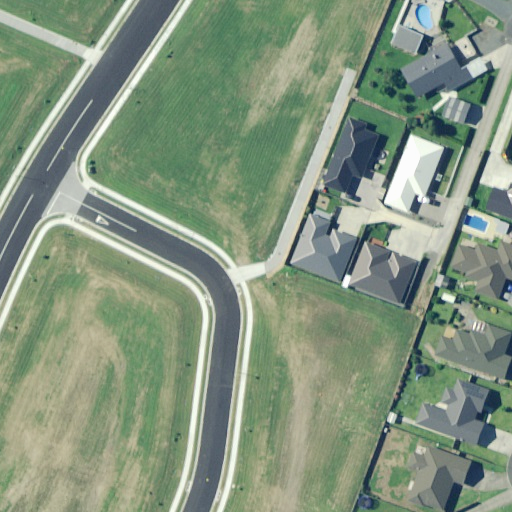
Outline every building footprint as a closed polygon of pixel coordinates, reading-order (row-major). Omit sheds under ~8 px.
[(223,9),(206,0),(204,0),(183,38),(195,45),(204,29),(210,32),(223,9)] [(423,45),(434,37),(445,5),(437,3),(429,0),(407,0),(392,44),(420,54),(423,45)] [(427,44),(432,53),(403,70),(420,98),(445,83),(450,91),(475,77),(469,66),(464,69),(448,43),(451,42),(446,33),(427,44)] [(154,90),(136,80),(115,118),(147,135),(169,95),(156,87),(154,90)] [(473,105),(452,97),(444,117),(465,125),(473,105)] [(379,129),(349,118),(324,185),(346,193),(353,174),(361,177),(379,129)] [(246,196),(130,132),(111,167),(138,183),(150,162),(238,211),(246,196)] [(441,146),(411,135),(387,203),(409,211),(416,192),(424,194),(441,146)] [(494,185),(485,208),(511,217),(511,191),(511,192),(494,185)] [(331,222),(309,214),(291,263),(342,282),(358,239),(329,228),(331,222)] [(492,249),(464,238),(453,268),(468,274),(467,277),(480,282),(476,292),(500,301),(509,279),(511,279),(511,234),(508,242),(496,237),(492,249)] [(365,243),(350,285),(404,305),(420,263),(365,243)] [(451,279),(441,275),(437,286),(447,290),(451,279)] [(446,292),(443,301),(457,306),(460,297),(446,292)] [(511,340),(511,333),(491,326),(487,337),(461,328),(456,341),(445,336),(438,357),(507,380),(511,364),(511,358),(507,357),(511,340)] [(417,426),(477,447),(496,392),(489,389),(460,379),(455,392),(447,389),(443,400),(440,408),(425,403),(417,426)] [(474,463),(430,447),(427,455),(416,451),(410,468),(420,472),(409,501),(424,507),(425,504),(446,511),(457,482),(466,485),(474,463)]
